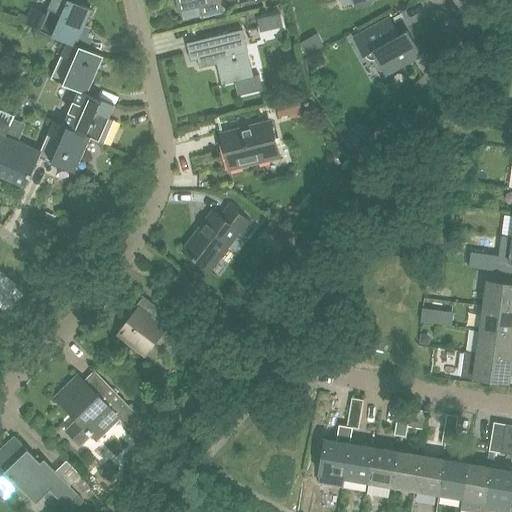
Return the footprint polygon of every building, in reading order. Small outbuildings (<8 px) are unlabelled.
[(32,8),(25,25),(41,31),(41,30),(68,42),(77,45),(93,9),(71,0),(53,0),(48,14),(32,8)] [(175,0),(179,12),(199,8),(202,20),(225,14),(221,0),(175,0)] [(386,75),(420,56),(407,33),(399,38),(395,31),(389,35),(383,24),(355,39),(365,57),(374,52),(386,75)] [(260,74),(254,76),(243,30),(187,43),(191,61),(208,57),(210,66),(217,64),(222,85),(236,82),(239,96),(264,90),(260,74)] [(68,42),(53,78),(80,89),(89,93),(104,57),(77,45),(68,42)] [(80,89),(65,126),(91,137),(101,141),(106,143),(115,122),(110,119),(116,105),(89,93),(80,89)] [(0,149),(6,136),(10,126),(13,118),(14,116),(0,110),(0,149)] [(42,151),(39,158),(76,173),(91,137),(65,126),(55,121),(42,151)] [(231,172),(281,158),(271,122),(221,136),(231,172)] [(0,176),(3,178),(27,188),(39,158),(42,151),(18,142),(6,136),(0,149),(0,176)] [(221,217),(214,211),(183,252),(210,272),(240,232),(247,237),(255,226),(230,206),(221,217)] [(0,306),(17,285),(0,271),(0,306)] [(511,285),(488,282),(484,307),(511,310),(511,285)] [(142,306),(122,332),(149,353),(165,333),(174,340),(193,316),(177,303),(171,311),(148,293),(140,304),(142,306)] [(511,310),(484,307),(481,331),(511,334),(511,310)] [(511,334),(481,331),(478,355),(511,359),(511,334)] [(466,353),(462,378),(474,379),(483,380),(498,383),(510,384),(511,372),(511,359),(478,355),(466,353)] [(416,363),(414,378),(449,385),(452,369),(416,363)] [(82,448),(93,437),(98,442),(121,420),(131,431),(142,420),(111,389),(101,399),(79,376),(56,399),(78,422),(67,432),(82,448)] [(352,398),(350,412),(362,414),(364,400),(352,398)] [(400,407),(398,421),(410,423),(412,409),(400,407)] [(350,412),(348,427),(354,428),(360,429),(362,414),(350,412)] [(448,415),(446,430),(457,432),(460,417),(448,415)] [(407,438),(410,423),(398,421),(395,436),(407,438)] [(496,424),(493,438),(505,440),(507,426),(496,424)] [(320,476),(319,484),(343,488),(345,480),(351,444),(354,428),(348,427),(340,426),(337,442),(327,440),(320,476)] [(457,432),(446,430),(443,444),(455,446),(457,432)] [(71,511),(73,511),(85,501),(45,461),(41,464),(15,437),(0,451),(0,493),(7,500),(20,487),(34,501),(47,487),(71,511)] [(505,440),(493,438),(491,452),(503,454),(505,440)] [(351,444),(345,480),(368,484),(374,448),(351,444)] [(374,448),(368,484),(392,488),(399,452),(374,448)] [(399,452),(392,488),(416,492),(423,456),(399,452)] [(423,456),(416,492),(440,496),(446,460),(423,456)] [(446,460),(440,496),(464,500),(470,465),(446,460)] [(464,500),(462,511),(464,511),(486,511),(488,504),(494,469),(470,465),(464,500)] [(488,504),(486,511),(510,511),(511,508),(511,506),(511,471),(494,469),(488,504)]
